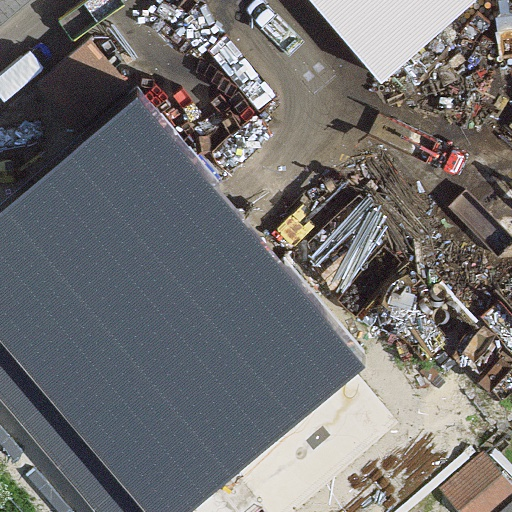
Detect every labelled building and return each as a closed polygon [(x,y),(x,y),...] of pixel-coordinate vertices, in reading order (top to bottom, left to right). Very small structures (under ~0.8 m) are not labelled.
[(0,0),(0,15),(16,0),(0,0)] [(441,0),(309,0),(365,65),(441,0)] [(101,38),(51,74),(97,121),(135,81),(101,38)] [(0,280),(28,257),(0,224),(0,280)] [(229,282),(188,232),(126,283),(167,332),(229,282)]
